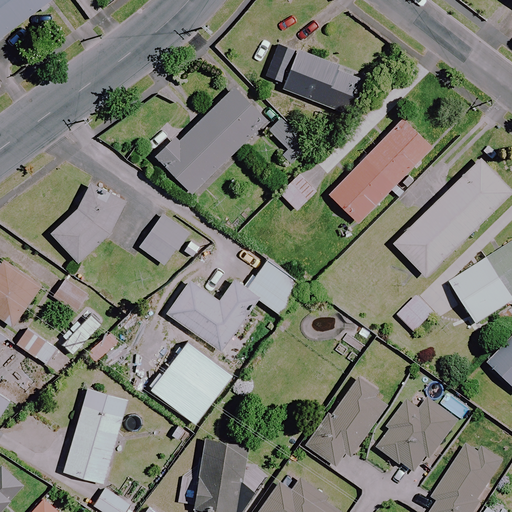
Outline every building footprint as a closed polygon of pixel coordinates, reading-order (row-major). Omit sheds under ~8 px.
[(0,0),(0,40),(55,0),(0,0)] [(363,76),(280,43),(266,77),(285,84),(283,89),(347,114),(363,76)] [(267,122),(235,89),(186,137),(182,134),(157,158),(192,194),(267,122)] [(432,148),(403,120),(330,195),(359,224),(432,148)] [(511,193),(511,192),(481,161),(394,245),(426,277),(511,193)] [(317,192),(300,176),(281,197),(298,212),(317,192)] [(52,233),(83,263),(113,234),(124,200),(87,187),(80,204),(52,233)] [(189,234),(165,215),(140,247),(165,266),(189,234)] [(511,304),(511,245),(451,285),(478,327),(511,304)] [(43,287),(7,260),(0,268),(0,316),(13,327),(43,287)] [(301,289),(265,264),(247,289),(235,281),(220,302),(191,282),(168,314),(222,352),(259,300),(282,316),(301,289)] [(89,295),(68,279),(54,297),(76,313),(89,295)] [(433,315),(417,298),(398,317),(415,334),(433,315)] [(58,347),(25,326),(14,343),(47,364),(58,347)] [(118,341),(108,332),(88,353),(97,362),(118,341)] [(511,339),(488,365),(511,387),(511,339)] [(387,404),(352,381),(309,449),(337,467),(346,453),(352,457),(387,404)] [(128,399),(89,388),(65,473),(104,484),(128,399)] [(0,418),(11,403),(0,395),(0,418)] [(459,423),(429,401),(423,409),(411,400),(376,447),(415,475),(428,457),(432,460),(459,423)] [(249,450),(207,440),(192,506),(217,511),(248,511),(254,489),(241,486),(249,450)] [(473,511),(502,466),(468,445),(427,511),(473,511)] [(343,511),(344,510),(300,480),(292,491),(281,483),(261,511),(343,511)] [(136,511),(138,510),(105,488),(93,506),(102,511),(136,511)] [(31,511),(37,506),(23,492),(3,511),(31,511)]
